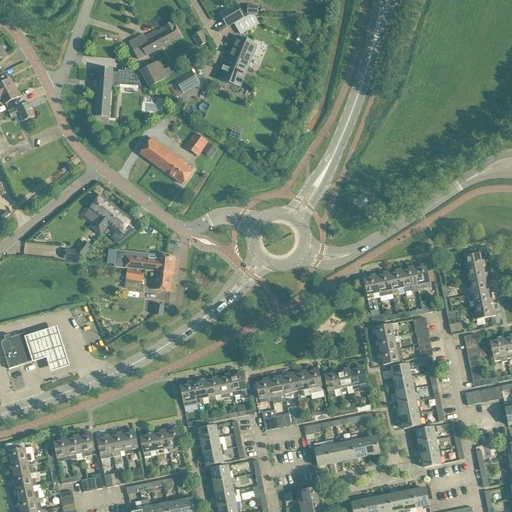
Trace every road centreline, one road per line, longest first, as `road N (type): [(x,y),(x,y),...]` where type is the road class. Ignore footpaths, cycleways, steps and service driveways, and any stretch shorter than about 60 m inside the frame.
road 1 (secondary): [(301,227),(361,104),(389,0)]
road 2 (secondary): [(378,0),(343,117),(313,178),(283,214)]
road 3 (secondary): [(15,410),(142,359),(201,320)]
road 4 (residential): [(101,167),(0,249)]
